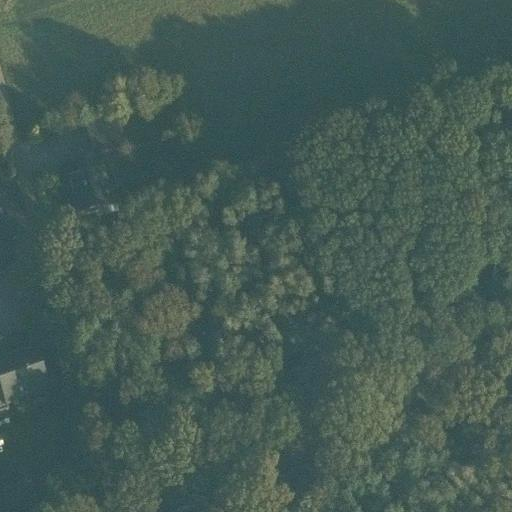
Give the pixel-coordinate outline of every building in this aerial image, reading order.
[(84,128),(93,159),(125,150),(116,119),(84,128)] [(62,173),(74,219),(111,210),(99,164),(62,173)] [(0,187),(0,229),(9,228),(10,227),(7,215),(0,187)] [(9,228),(12,242),(25,239),(19,212),(7,215),(10,227),(9,228)] [(0,389),(6,407),(7,407),(25,401),(24,396),(45,389),(47,393),(49,393),(35,352),(0,363),(0,389)] [(0,414),(8,412),(7,407),(6,407),(0,389),(0,414)] [(24,396),(25,401),(47,393),(45,389),(24,396)]
